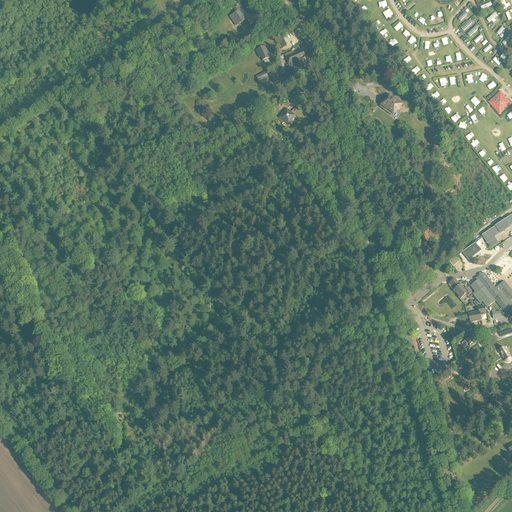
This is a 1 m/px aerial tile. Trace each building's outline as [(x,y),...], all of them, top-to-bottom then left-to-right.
[(233,9),(236,13),(230,17),(236,26),(247,19),(245,17),(244,17),(239,10),(240,10),(238,6),(233,9)] [(487,19),(489,22),(501,14),(498,11),(487,19)] [(255,17),(248,21),(251,26),(258,21),(255,17)] [(471,37),(479,29),(476,26),(468,34),(471,37)] [(482,35),(474,41),(477,43),(484,37),(482,35)] [(486,53),(493,47),(491,44),(483,50),(486,53)] [(260,54),(263,61),(270,58),(266,47),(256,51),(258,55),(260,54)] [(301,60),(305,58),(302,50),(291,55),(291,53),(285,55),(287,60),(286,61),(286,62),(288,62),(289,64),(294,62),(296,65),(288,68),(291,74),(305,69),(301,60)] [(265,72),(256,77),(261,85),(269,81),(265,72)] [(269,77),(274,84),(278,82),(273,74),(269,77)] [(292,78),(283,82),(286,87),(286,89),(295,85),(293,81),(292,78)] [(500,92),(488,103),(499,116),(511,104),(507,99),(508,99),(506,96),(505,97),(500,92)] [(400,104),(389,95),(382,104),(393,113),(400,104)] [(295,116),(287,110),(281,118),(289,123),(290,123),(293,120),(292,119),(295,116)] [(452,118),(455,122),(460,117),(457,113),(452,118)] [(443,174),(438,167),(434,170),(437,173),(432,177),(435,180),(443,174)] [(511,216),(511,215),(482,236),(491,250),(499,244),(494,238),(500,234),(510,228),(510,227),(511,225),(511,216)] [(475,243),(462,252),(469,260),(481,250),(475,243)] [(454,266),(462,260),(457,255),(450,261),(454,266)] [(511,291),(508,286),(506,283),(504,281),(496,288),(484,273),(476,279),(477,281),(470,286),(474,292),(472,294),(480,304),(482,302),(487,308),(496,302),(507,316),(511,312),(511,304),(510,302),(511,299),(511,291)] [(455,279),(449,284),(459,299),(465,295),(467,297),(472,293),(467,287),(465,289),(461,284),(460,285),(455,279)] [(486,313),(484,307),(478,309),(479,313),(469,315),(471,323),(481,321),(480,314),(486,313)] [(464,342),(462,344),(465,347),(468,344),(470,347),(475,343),(473,341),(472,342),(469,338),(464,342)] [(498,350),(502,356),(501,356),(505,363),(507,363),(508,363),(509,363),(510,363),(510,362),(511,362),(511,361),(511,360),(511,359),(511,358),(511,357),(509,354),(508,355),(507,353),(507,352),(507,351),(506,350),(505,350),(503,348),(498,350)]
